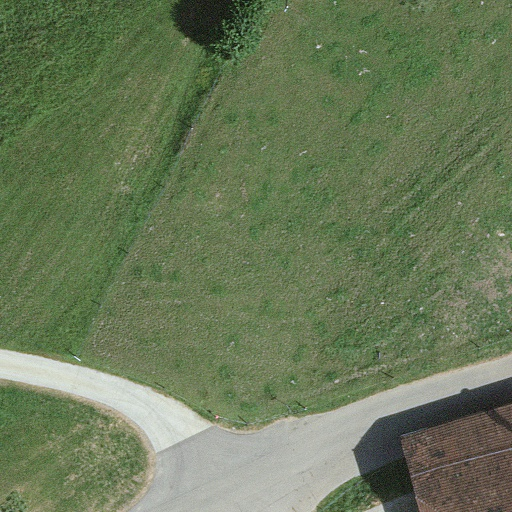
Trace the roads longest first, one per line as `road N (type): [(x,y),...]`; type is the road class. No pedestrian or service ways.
road 1 (track): [(0,369),(333,450)]
road 2 (unclassified): [(202,511),(423,408),(511,378)]
